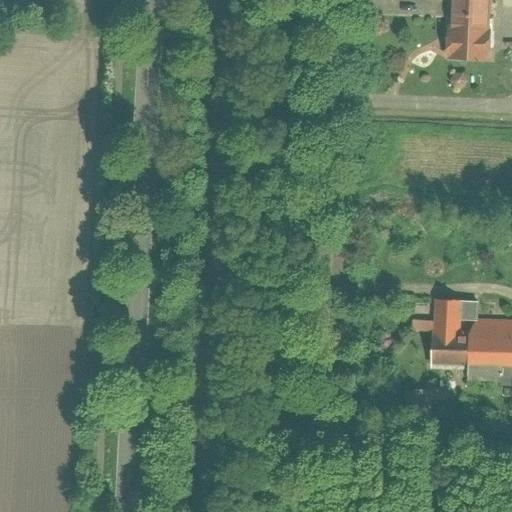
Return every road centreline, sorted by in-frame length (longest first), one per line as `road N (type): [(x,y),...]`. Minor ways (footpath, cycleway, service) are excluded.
road 1 (unclassified): [(337,0),(310,511)]
road 2 (tertiary): [(126,511),(151,0)]
